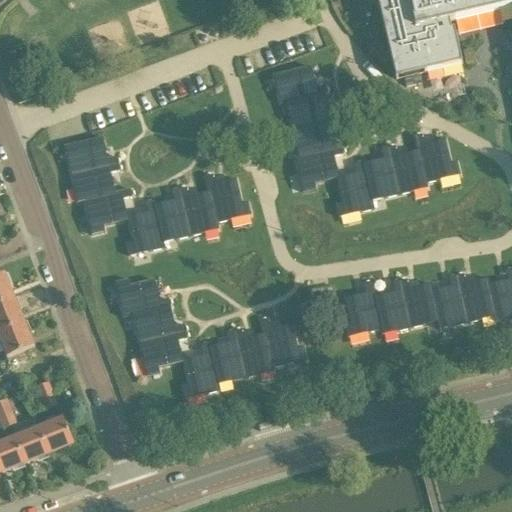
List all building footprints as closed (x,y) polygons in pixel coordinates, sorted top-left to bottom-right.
[(511,0),(380,0),(399,78),(395,79),(396,80),(427,73),(426,69),(460,61),(461,65),(462,65),(454,30),(451,31),(449,22),(454,21),(453,17),(511,3),(511,0)] [(278,100),(323,90),(321,82),(312,84),(307,63),(267,73),(267,74),(270,73),(273,85),(271,86),(274,100),(273,100),(273,101),(278,100)] [(329,96),(327,89),(323,90),(278,100),(278,102),(279,102),(283,116),(284,115),(287,127),(284,128),(284,129),(289,128),(325,120),(320,99),(329,96)] [(295,156),(345,145),(343,137),(334,139),(329,119),(325,120),(289,128),(289,129),(292,128),(295,140),(293,141),(296,155),(295,155),(295,156)] [(112,165),(115,164),(114,157),(105,159),(100,138),(59,148),(60,149),(63,148),(66,160),(64,160),(67,174),(65,174),(66,176),(71,175),(112,165)] [(418,140),(429,190),(430,190),(430,188),(444,185),(443,183),(463,179),(464,182),(465,182),(462,167),(454,169),(448,142),(427,147),(425,139),(418,140)] [(429,190),(418,140),(410,142),(412,151),(391,156),(401,197),(402,196),(401,193),(413,190),(414,192),(428,189),(428,190),(429,190)] [(345,145),(295,156),(295,158),(297,157),(300,171),(302,171),(306,190),(303,191),(303,192),(318,189),(316,182),(336,177),(343,175),(338,155),(347,153),(345,145)] [(401,197),(391,156),(384,158),(386,166),(365,171),(375,212),(376,211),(375,209),(387,206),(387,208),(401,204),(402,206),(403,205),(401,197)] [(373,212),(375,212),(365,171),(363,162),(355,163),(357,172),(343,175),(336,177),(343,204),(335,205),(339,220),(340,219),(339,216),(359,212),(359,213),(373,210),(373,212)] [(80,203),(127,192),(125,184),(116,186),(112,165),(71,175),(71,176),(74,175),(77,187),(75,187),(79,201),(77,202),(77,203),(80,203)] [(210,187),(220,231),(221,230),(221,229),(235,226),(234,224),(254,220),(255,223),(256,222),(252,208),(245,210),(239,183),(218,188),(216,179),(208,181),(210,187)] [(220,231),(210,187),(202,188),(204,197),(183,202),(192,240),(193,243),(194,242),(193,239),(205,236),(206,238),(220,235),(220,237),(221,236),(220,231)] [(127,192),(80,203),(80,204),(82,204),(85,217),(87,217),(91,237),(88,237),(88,238),(103,235),(101,228),(128,222),(127,217),(123,201),(131,199),(130,191),(127,192)] [(163,247),(165,246),(164,245),(178,242),(177,240),(190,237),(191,240),(192,240),(183,202),(183,199),(162,204),(160,195),(152,197),(153,202),(163,247)] [(164,252),(165,251),(163,247),(153,202),(145,203),(147,212),(127,217),(128,222),(133,244),(126,245),(127,258),(128,258),(129,256),(149,252),(149,253),(163,250),(164,252)] [(501,318),(502,317),(494,283),(492,276),(471,281),(469,273),(462,274),(473,324),(474,324),(474,322),(488,319),(487,317),(500,314),(501,318)] [(473,324),(462,274),(454,276),(456,285),(435,290),(444,326),(445,331),(446,330),(445,327),(457,324),(457,326),(471,323),(472,325),(473,324)] [(0,304),(14,299),(4,275),(0,276),(0,304)] [(381,323),(381,325),(383,324),(373,281),(371,275),(363,276),(366,285),(344,290),(351,317),(344,318),(347,332),(348,332),(348,329),(367,324),(367,326),(381,323)] [(511,278),(494,283),(502,317),(504,324),(505,323),(504,320),(511,318),(511,278)] [(412,325),(413,324),(404,283),(383,288),(381,280),(373,281),(383,324),(384,331),(385,331),(385,329),(399,326),(398,324),(411,321),(412,325)] [(123,319),(123,320),(128,318),(173,308),(171,300),(163,302),(158,282),(131,288),(129,281),(115,284),(115,285),(118,284),(123,304),(121,304),(125,318),(123,319)] [(443,326),(444,326),(435,290),(434,285),(413,290),(411,281),(404,283),(413,324),(415,333),(416,332),(416,331),(430,328),(429,326),(442,323),(443,326)] [(0,333),(24,323),(14,299),(0,304),(0,333)] [(135,346),(136,347),(176,338),(171,317),(180,315),(178,307),(173,308),(128,318),(129,320),(130,319),(133,333),(135,333),(138,345),(135,346)] [(266,336),(275,373),(276,373),(276,371),(290,368),(289,367),(309,362),(310,365),(311,365),(307,351),(300,352),(294,325),(273,330),(271,322),(264,323),(266,336)] [(24,323),(0,333),(0,342),(7,359),(34,348),(24,323)] [(275,377),(276,377),(275,373),(266,336),(245,341),(243,332),(236,334),(237,340),(246,381),(247,383),(248,383),(248,382),(262,378),(261,377),(274,374),(275,377)] [(176,338),(136,347),(136,348),(137,348),(141,362),(142,361),(147,381),(144,382),(144,383),(158,379),(157,372),(183,366),(181,358),(178,345),(187,343),(185,336),(176,338)] [(245,381),(246,381),(237,340),(216,344),(214,336),(206,338),(209,345),(209,348),(218,384),(219,385),(233,382),(232,380),(245,378),(245,381)] [(188,385),(182,387),(185,400),(187,400),(186,398),(205,394),(205,396),(220,392),(218,384),(209,348),(209,345),(202,347),(204,356),(182,361),(183,363),(188,385)] [(58,406),(49,383),(36,389),(45,412),(58,406)] [(7,400),(0,402),(0,404),(9,428),(17,425),(7,400)] [(9,428),(0,404),(0,427),(2,431),(9,428)] [(63,419),(38,429),(49,456),(73,446),(63,419)] [(49,456),(38,429),(14,439),(24,465),(49,456)] [(14,439),(0,444),(0,474),(0,475),(24,465),(14,439)]
